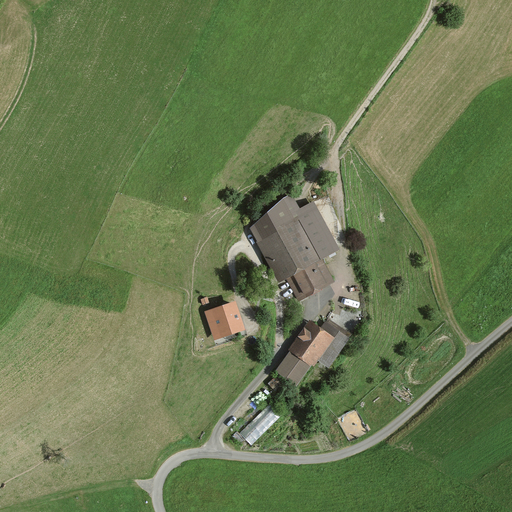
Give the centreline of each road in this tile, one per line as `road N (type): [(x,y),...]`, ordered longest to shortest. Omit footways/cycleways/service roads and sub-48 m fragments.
road 1 (track): [(428,0),(329,157),(250,227),(249,243),(277,303),(278,336),(269,366),(223,420),(212,453)]
road 2 (track): [(161,511),(162,474),(176,459),(311,459),(353,449),(388,430),(511,321)]
road 3 (track): [(474,352),(451,307),(511,230)]
road 4 (track): [(35,24),(35,72),(0,138)]
